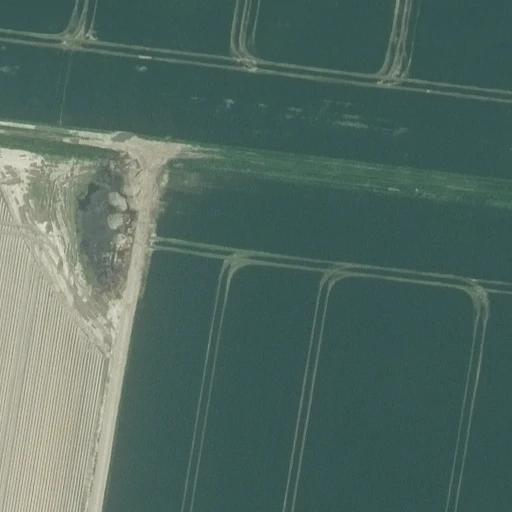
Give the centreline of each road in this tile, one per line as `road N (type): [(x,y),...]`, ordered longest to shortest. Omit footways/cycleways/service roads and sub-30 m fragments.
road 1 (track): [(511,191),(0,128)]
road 2 (track): [(95,511),(154,146)]
